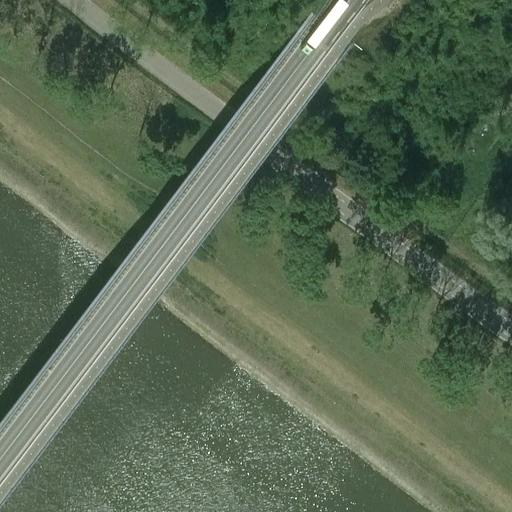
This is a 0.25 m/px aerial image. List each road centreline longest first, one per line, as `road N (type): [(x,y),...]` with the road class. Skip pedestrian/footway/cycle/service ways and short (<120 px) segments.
road 1 (secondary): [(0,445),(341,0)]
road 2 (unclassified): [(511,328),(349,212),(88,0)]
